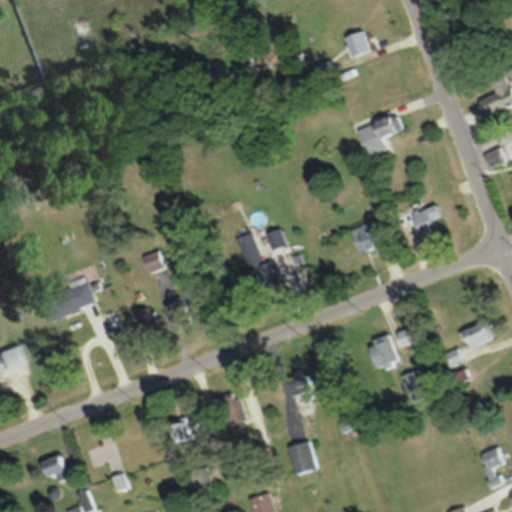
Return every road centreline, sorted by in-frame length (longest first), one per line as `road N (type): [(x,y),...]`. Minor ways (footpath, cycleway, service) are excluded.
road 1 (residential): [(0,440),(511,244)]
road 2 (residential): [(511,274),(410,0)]
